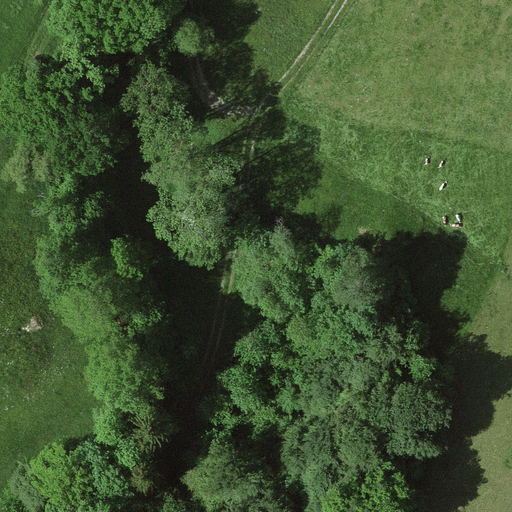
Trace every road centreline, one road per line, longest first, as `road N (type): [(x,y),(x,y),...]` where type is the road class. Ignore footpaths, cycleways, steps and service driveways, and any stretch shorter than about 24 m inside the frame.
road 1 (track): [(337,0),(245,147),(194,431)]
road 2 (track): [(259,115),(214,109),(195,84),(187,0)]
